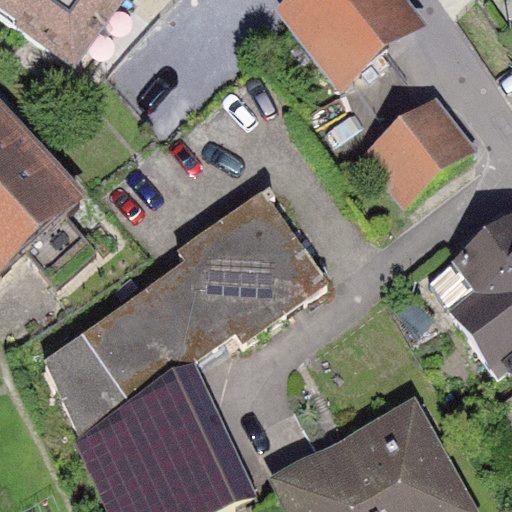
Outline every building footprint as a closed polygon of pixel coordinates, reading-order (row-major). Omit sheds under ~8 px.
[(0,0),(0,16),(78,71),(129,0),(0,0)] [(414,35),(390,0),(306,0),(285,22),(338,92),(414,35)] [(470,163),(436,119),(376,167),(408,208),(470,163)] [(81,215),(0,122),(0,288),(33,260),(62,292),(99,259),(69,225),(81,215)] [(243,353),(329,294),(268,205),(184,263),(190,273),(48,374),(84,451),(188,382),(236,345),(243,353)] [(511,373),(511,233),(430,292),(495,387),(509,376),(511,373)] [(511,373),(509,376),(511,380),(511,419),(489,435),(511,468),(511,373)] [(188,382),(84,451),(112,511),(241,511),(246,510),(188,382)] [(291,511),(465,511),(415,419),(281,494),(291,511)]
